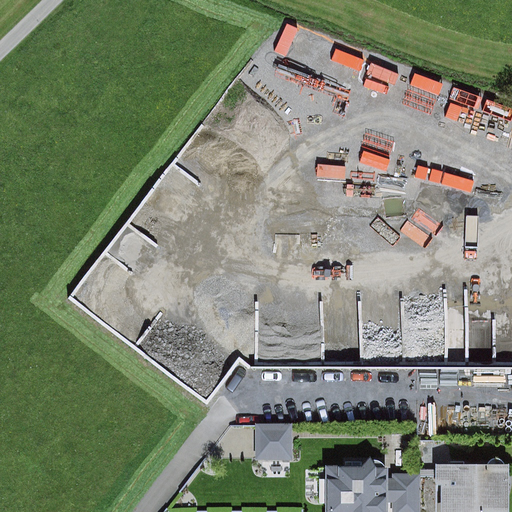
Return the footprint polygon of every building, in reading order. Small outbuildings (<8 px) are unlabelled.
[(293,459),(293,425),(253,424),(253,458),(293,459)] [(360,467),(326,467),(324,511),(386,511),(387,503),(387,478),(388,468),(374,468),(370,457),(360,467)] [(509,511),(508,465),(436,465),(436,484),(441,484),(440,511),(509,511)] [(420,511),(421,476),(421,473),(392,473),(392,478),(387,478),(387,503),(393,503),(392,511),(420,511)] [(434,511),(434,476),(421,476),(420,511),(434,511)]
